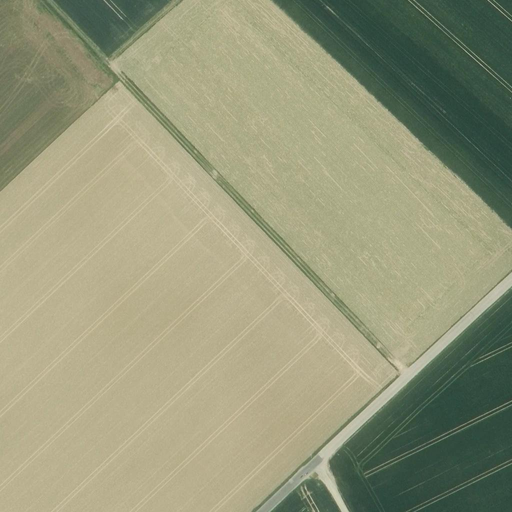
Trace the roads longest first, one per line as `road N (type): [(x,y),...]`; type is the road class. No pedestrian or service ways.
road 1 (track): [(44,0),(384,353)]
road 2 (unclassified): [(511,279),(262,511)]
